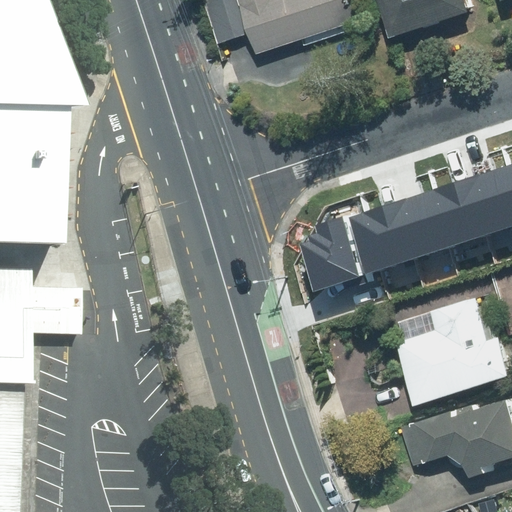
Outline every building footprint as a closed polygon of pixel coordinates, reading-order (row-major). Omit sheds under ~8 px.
[(35,0),(0,0),(0,248),(51,250),(55,114),(72,115),(35,0)] [(209,0),(222,41),(260,29),(267,51),(366,20),(359,0),(209,0)] [(388,0),(400,36),(479,12),(474,0),(388,0)] [(511,226),(511,183),(506,165),(472,177),(490,233),(511,226)] [(490,233),(472,177),(433,190),(451,246),(490,233)] [(451,246),(433,190),(400,200),(419,257),(451,246)] [(419,257),(400,200),(347,217),(365,273),(419,257)] [(301,245),(314,290),(360,278),(342,216),(313,224),(315,233),(308,236),(310,243),(301,245)] [(0,259),(0,511),(30,511),(37,321),(86,323),(87,281),(38,280),(38,260),(0,259)] [(511,346),(509,337),(497,340),(482,293),(407,316),(413,336),(401,339),(421,404),(511,375),(511,346)] [(511,398),(407,423),(416,466),(457,457),(460,467),(473,464),(476,476),(497,471),(495,464),(511,459),(511,398)]
